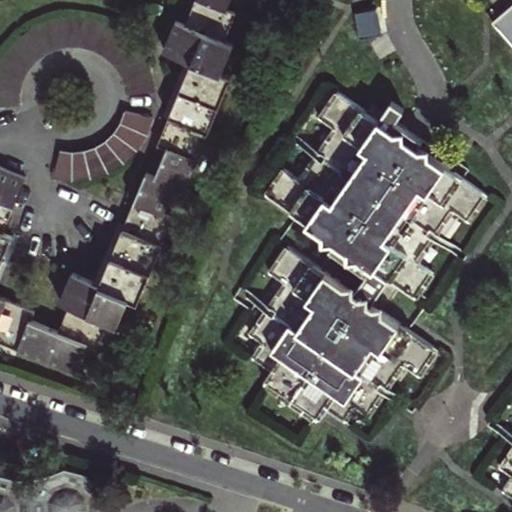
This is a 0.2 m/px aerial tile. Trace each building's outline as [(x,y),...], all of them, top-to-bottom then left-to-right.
[(101,289),(95,286),(73,278),(61,306),(70,310),(59,337),(33,326),(36,317),(0,300),(0,273),(13,242),(4,239),(27,183),(0,172),(0,347),(78,380),(90,352),(100,356),(112,328),(120,331),(132,303),(142,307),(176,223),(167,219),(179,191),(187,194),(233,81),(224,77),(235,49),(226,45),(237,17),(228,13),(232,0),(197,0),(186,29),(177,25),(164,55),(193,66),(159,151),(167,154),(156,181),(147,178),(101,289)] [(511,10),(494,27),(511,47),(511,10)] [(378,11),(357,14),(360,36),(381,33),(378,11)] [(153,79),(148,67),(146,63),(136,49),(128,41),(109,29),(93,24),(76,22),(65,22),(49,27),(33,34),(24,40),(16,48),(9,57),(1,72),(0,73),(0,110),(23,108),(23,99),(25,90),(28,81),(32,73),(38,66),(45,60),(53,56),(61,53),(70,51),(84,51),(93,53),(105,59),(115,68),(121,76),(125,84),(128,97),(156,95),(153,79)] [(349,292),(289,251),(271,278),(286,288),(252,340),(264,348),(255,364),(275,378),(267,388),(319,424),(327,413),(347,427),(357,412),(371,421),(391,392),(406,371),(422,381),(439,354),(384,315),(401,292),(417,303),(436,277),(421,266),(440,238),(455,216),(470,227),(489,200),(420,152),(393,134),(398,127),(406,115),(394,106),(381,125),(339,96),(320,123),(336,134),(301,185),(285,174),(268,200),(336,247),(373,272),(356,297),(349,292)] [(63,155),(54,184),(60,185),(71,186),(82,185),(99,182),(114,175),(132,162),(140,153),(146,144),(151,134),(155,123),(127,117),(124,126),(119,134),(114,141),(103,149),(94,153),(86,156),(72,157),(63,155)] [(393,134),(420,152),(424,145),(409,134),(398,127),(393,134)] [(373,272),(336,247),(331,253),(362,274),(349,292),(356,297),(373,272)] [(511,457),(503,472),(511,479),(511,484),(505,495),(511,499),(511,457)] [(104,511),(102,490),(88,474),(66,469),(46,476),(16,479),(0,475),(0,511),(104,511)]
